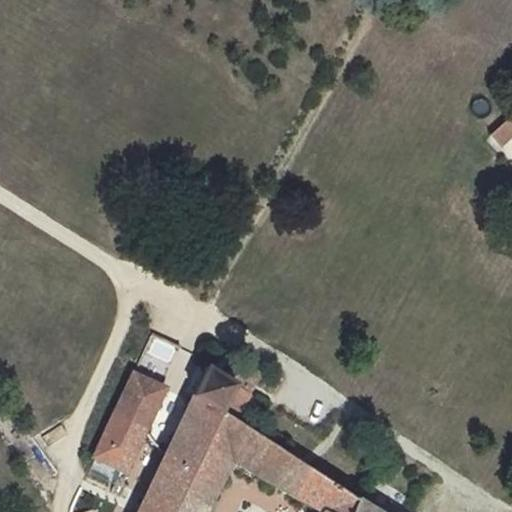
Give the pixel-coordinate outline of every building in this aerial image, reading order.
[(511,129),(505,122),(489,136),(501,147),(511,136),(511,129)] [(375,511),(234,421),(250,391),(236,382),(235,384),(205,367),(135,511),(375,511)] [(132,373),(124,391),(156,406),(164,388),(132,373)] [(124,391),(102,438),(134,453),(156,406),(124,391)] [(102,438),(94,457),(125,471),(134,453),(102,438)]
